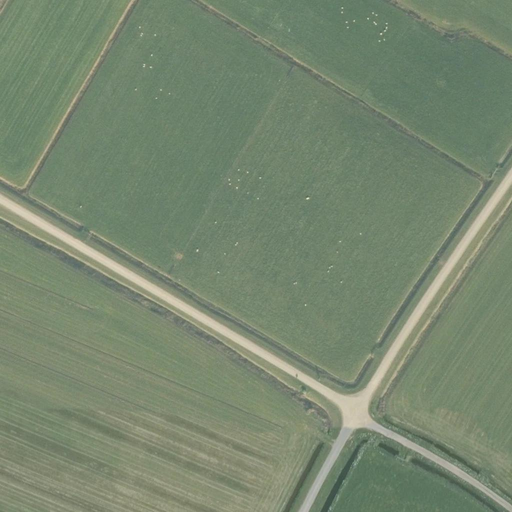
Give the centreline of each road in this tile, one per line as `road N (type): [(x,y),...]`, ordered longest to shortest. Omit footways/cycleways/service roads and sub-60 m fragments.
road 1 (unclassified): [(355,412),(0,198)]
road 2 (unclassified): [(355,412),(511,174)]
